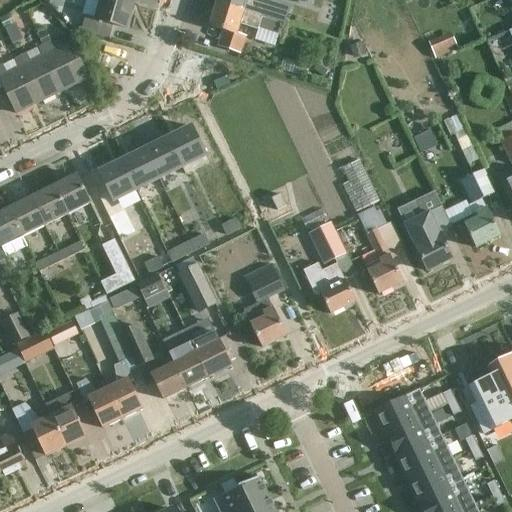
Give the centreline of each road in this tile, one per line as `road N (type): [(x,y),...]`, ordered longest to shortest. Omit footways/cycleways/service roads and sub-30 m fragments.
road 1 (residential): [(40,511),(287,392)]
road 2 (residential): [(0,172),(134,103),(156,75),(178,0)]
road 3 (residential): [(287,392),(511,284)]
road 4 (residential): [(287,392),(345,511)]
